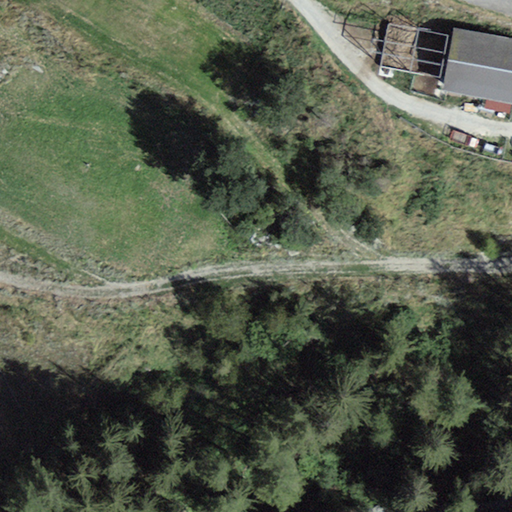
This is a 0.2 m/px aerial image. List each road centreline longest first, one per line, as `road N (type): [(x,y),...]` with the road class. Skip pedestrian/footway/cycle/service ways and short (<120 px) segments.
road 1 (track): [(511,262),(252,269),(102,294),(0,277)]
road 2 (track): [(299,0),(354,65),(398,99),(511,129)]
road 3 (track): [(120,290),(0,229)]
